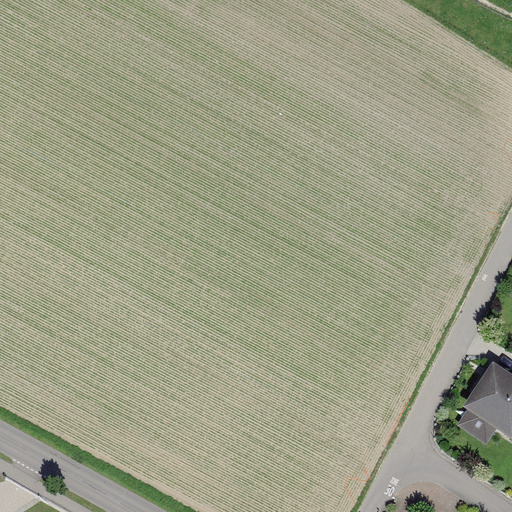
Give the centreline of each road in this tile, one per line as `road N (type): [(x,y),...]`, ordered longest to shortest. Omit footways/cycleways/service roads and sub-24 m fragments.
road 1 (residential): [(407,447),(511,246)]
road 2 (tertiary): [(137,511),(0,435)]
